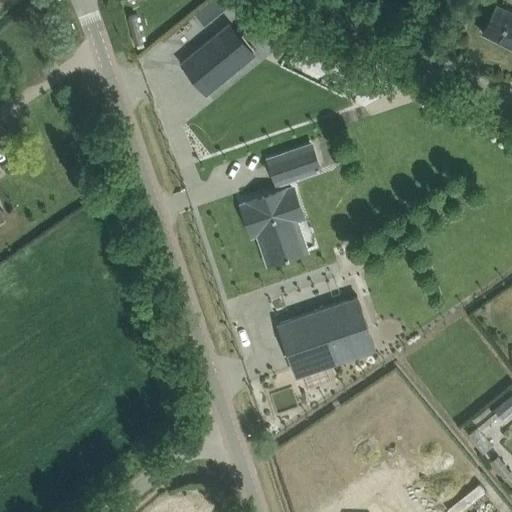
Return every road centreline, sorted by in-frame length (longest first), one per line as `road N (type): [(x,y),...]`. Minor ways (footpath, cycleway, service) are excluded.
road 1 (tertiary): [(230,427),(82,0)]
road 2 (unclassified): [(511,99),(309,0)]
road 3 (unclassified): [(110,511),(192,446),(230,427)]
